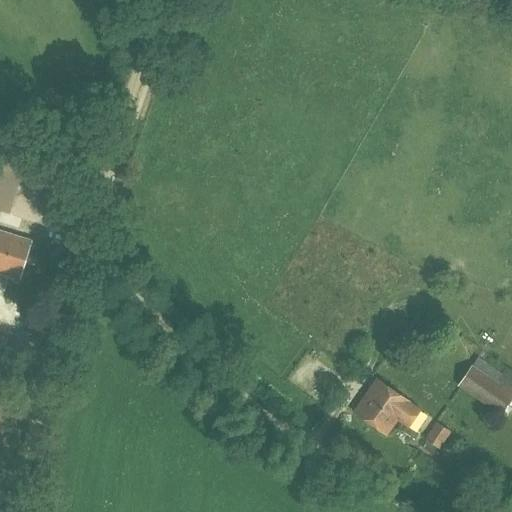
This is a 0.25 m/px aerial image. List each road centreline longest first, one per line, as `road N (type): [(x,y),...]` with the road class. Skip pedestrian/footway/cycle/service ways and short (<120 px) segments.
road 1 (track): [(81,239),(150,315),(307,448),(341,406)]
road 2 (track): [(18,511),(25,453),(85,223)]
road 3 (track): [(85,223),(164,0)]
